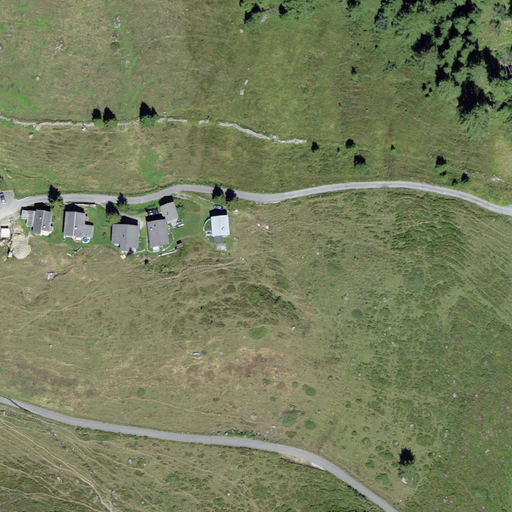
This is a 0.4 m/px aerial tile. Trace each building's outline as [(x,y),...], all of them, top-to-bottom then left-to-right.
[(176,204),(162,208),(166,223),(180,219),(176,204)] [(54,216),(37,213),(33,235),(50,238),(54,216)] [(88,215),(68,214),(66,238),(86,239),(88,215)] [(232,218),(213,219),(213,237),(232,236),(232,218)] [(167,223),(149,225),(152,249),(170,246),(167,223)] [(138,229),(115,228),(114,246),(137,247),(138,229)]
